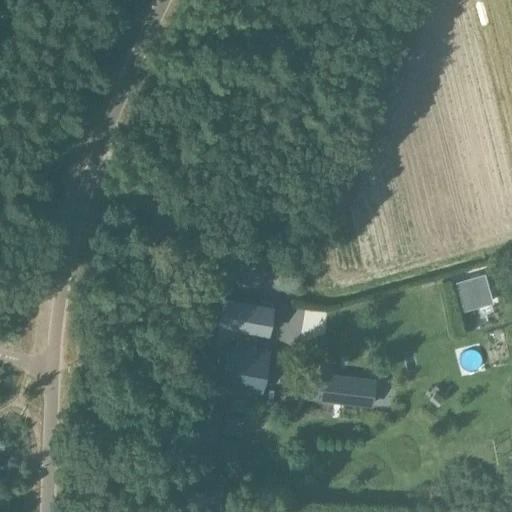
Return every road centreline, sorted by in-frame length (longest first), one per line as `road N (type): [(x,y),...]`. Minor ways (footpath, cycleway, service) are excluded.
road 1 (unclassified): [(55,511),(60,363),(84,228),(147,48),(172,0)]
road 2 (unknown): [(75,0),(50,52),(32,359),(17,401),(0,408)]
